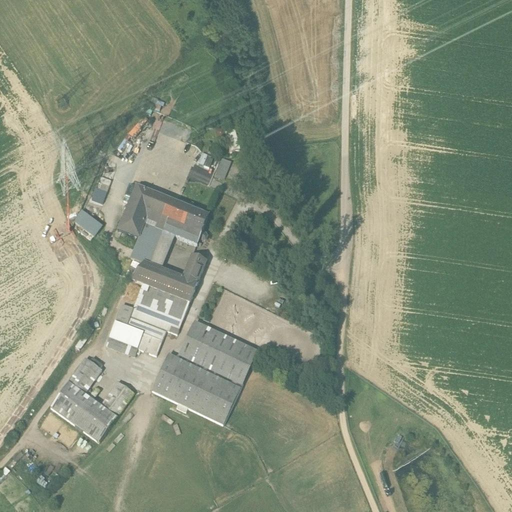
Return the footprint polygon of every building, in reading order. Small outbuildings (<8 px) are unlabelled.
[(233,128),(224,130),(226,138),(230,155),(240,152),(233,128)] [(226,138),(224,130),(216,133),(218,140),(226,138)] [(202,154),(198,165),(215,172),(220,161),(202,154)] [(132,201),(137,190),(130,187),(126,198),(132,201)] [(165,233),(174,237),(198,247),(210,218),(137,189),(137,190),(132,201),(119,232),(140,239),(145,226),(165,233)] [(91,201),(88,205),(98,212),(100,208),(91,201)] [(82,214),(74,224),(94,239),(101,229),(92,222),(82,214)] [(92,222),(101,229),(105,225),(95,217),(92,222)] [(150,267),(165,233),(145,226),(140,239),(131,260),(144,265),(150,267)] [(150,267),(160,271),(174,237),(165,233),(150,267)] [(183,280),(198,286),(206,264),(193,258),(183,280)] [(140,351),(157,358),(167,332),(178,336),(198,286),(183,280),(160,271),(150,267),(144,265),(132,281),(130,287),(141,291),(134,312),(127,329),(115,325),(110,340),(140,351)] [(122,307),(115,325),(127,329),(134,312),(122,307)] [(258,356),(194,326),(178,360),(242,390),(258,356)] [(140,351),(110,340),(106,348),(137,359),(140,351)] [(242,390),(178,360),(169,357),(152,392),(179,406),(177,409),(187,414),(189,410),(224,427),(242,390)] [(89,365),(100,373),(104,368),(93,360),(89,365)] [(85,362),(67,386),(85,399),(103,375),(100,373),(89,365),(85,362)] [(108,394),(116,381),(108,377),(100,390),(108,394)] [(50,410),(98,445),(116,421),(100,410),(93,405),(87,401),(85,399),(67,386),(50,410)] [(100,410),(116,421),(133,397),(118,386),(100,410)] [(87,401),(93,405),(101,394),(95,390),(87,401)] [(14,466),(23,456),(17,451),(8,461),(14,466)] [(0,482),(9,471),(4,467),(0,472),(0,482)]
